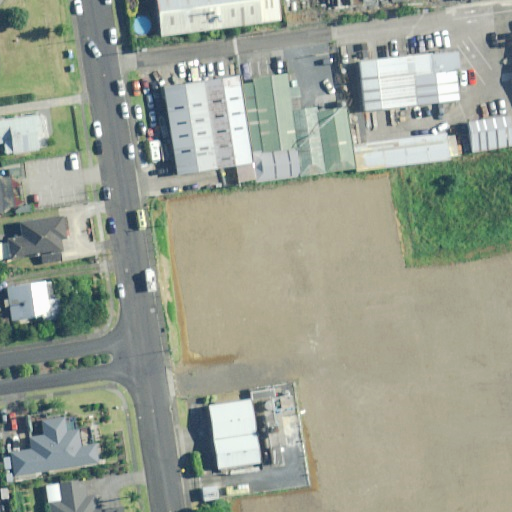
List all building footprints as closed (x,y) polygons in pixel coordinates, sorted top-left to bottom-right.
[(268,0),(149,0),(156,36),(271,18),(268,0)] [(442,42),(351,57),(360,110),(451,96),(442,42)] [(227,70),(152,82),(166,168),(241,156),(229,80),(227,70)] [(229,80),(241,156),(245,180),(345,163),(335,106),(306,110),(305,102),(284,106),(278,71),(229,80)] [(502,110),(460,116),(465,148),(507,141),(502,110)] [(30,146),(29,146),(28,124),(0,126),(0,166),(32,164),(30,146)] [(437,127),(347,142),(352,171),(442,157),(437,127)] [(16,237),(4,236),(4,258),(32,258),(32,263),(58,263),(58,240),(62,240),(60,213),(16,220),(16,237)] [(52,283),(51,283),(50,280),(3,286),(8,321),(57,314),(52,283)] [(245,393),(199,400),(210,466),(255,459),(245,393)] [(64,438),(56,440),(54,428),(26,432),(28,444),(15,446),(18,460),(0,461),(0,487),(82,477),(79,452),(67,453),(64,438)] [(66,488),(43,491),(47,510),(35,511),(34,511),(82,511),(81,505),(69,507),(66,488)]
